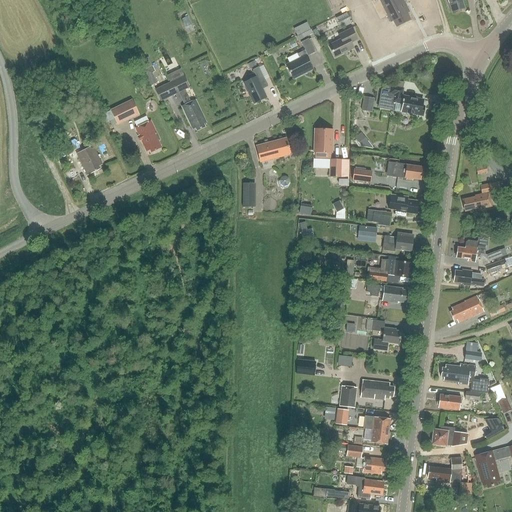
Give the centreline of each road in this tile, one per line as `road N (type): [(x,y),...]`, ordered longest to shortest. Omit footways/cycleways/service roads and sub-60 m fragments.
road 1 (unclassified): [(41,233),(427,46),(457,46),(478,61)]
road 2 (tertiary): [(401,511),(457,115)]
road 3 (unclassified): [(41,233),(16,185),(0,64)]
